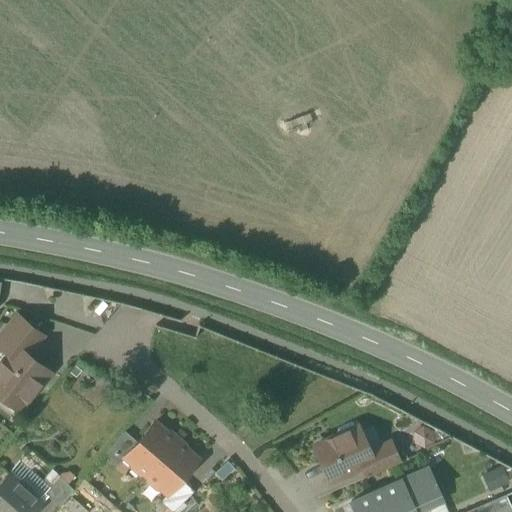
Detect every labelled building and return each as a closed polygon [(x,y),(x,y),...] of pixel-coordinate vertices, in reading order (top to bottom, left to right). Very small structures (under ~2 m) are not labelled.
[(18,315),(0,337),(0,343),(9,351),(15,343),(28,354),(42,335),(18,315)] [(9,351),(0,362),(0,393),(19,408),(49,371),(28,354),(15,343),(9,351)] [(138,441),(126,456),(132,462),(133,466),(141,473),(145,473),(147,474),(178,438),(171,431),(165,432),(156,424),(156,423),(155,422),(138,441)] [(352,423),(338,429),(337,436),(315,446),(330,480),(362,465),(373,460),(370,454),(358,426),(352,423)] [(125,430),(111,445),(125,457),(126,456),(138,441),(125,430)] [(178,438),(147,474),(149,476),(149,480),(157,487),(161,487),(168,492),(180,478),(197,458),(196,457),(195,458),(186,450),(186,444),(178,438)] [(392,444),(370,454),(373,460),(362,465),(367,477),(400,462),(392,444)] [(125,457),(111,445),(105,453),(119,464),(125,457)] [(351,502),(355,511),(415,511),(427,507),(442,500),(427,467),(351,502)] [(34,511),(43,502),(9,471),(0,481),(0,507),(4,511),(34,511)] [(75,489),(60,476),(45,492),(60,506),(75,489)] [(168,492),(167,493),(180,505),(195,491),(180,478),(168,492)] [(180,505),(167,493),(161,501),(173,511),(180,505)] [(475,507),(476,511),(511,511),(511,509),(504,493),(475,507)]
